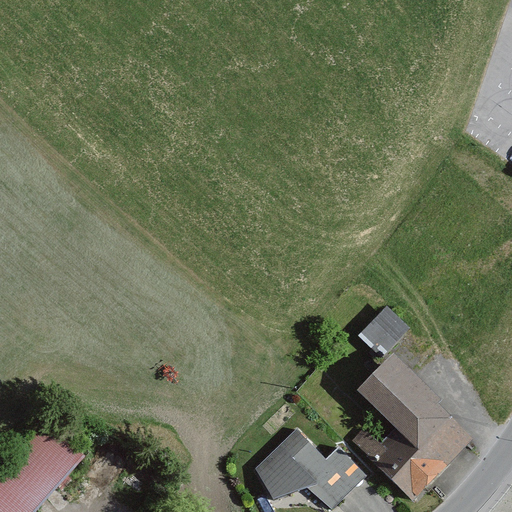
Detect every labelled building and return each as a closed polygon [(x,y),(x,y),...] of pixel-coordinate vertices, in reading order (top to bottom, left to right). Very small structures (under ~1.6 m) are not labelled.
[(402,330),(381,311),(356,339),(377,358),(402,330)] [(410,504),(470,443),(432,406),(434,403),(386,356),(351,392),(391,431),(364,459),(410,504)] [(0,511),(32,511),(75,462),(34,428),(0,468),(0,511)] [(294,433),(252,471),(270,502),(307,489),(327,511),(363,479),(336,449),(321,463),(294,433)] [(115,492),(147,510),(156,493),(125,475),(115,492)]
